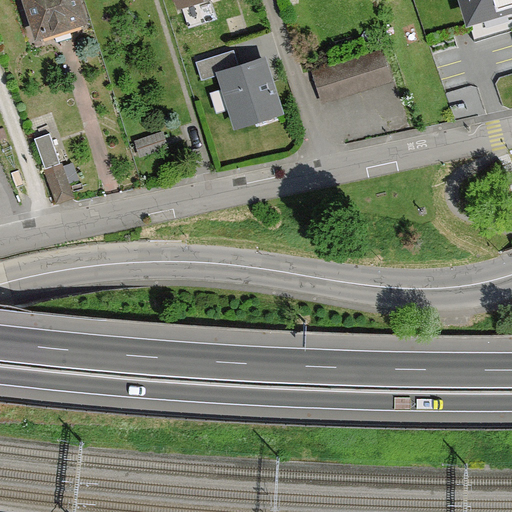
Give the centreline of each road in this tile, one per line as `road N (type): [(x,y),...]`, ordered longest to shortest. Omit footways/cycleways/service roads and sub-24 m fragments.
road 1 (residential): [(0,246),(111,214),(511,133)]
road 2 (secondary): [(0,285),(151,261),(417,289),(511,274)]
road 3 (motorway): [(511,369),(220,362),(0,342)]
road 4 (motorway): [(0,374),(222,393),(511,402)]
